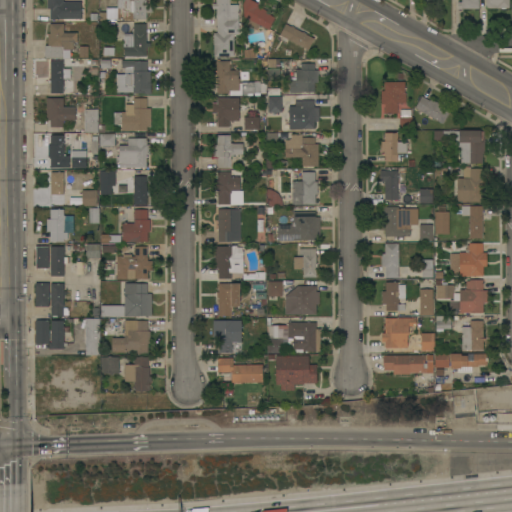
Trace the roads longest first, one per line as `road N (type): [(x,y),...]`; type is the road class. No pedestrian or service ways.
road 1 (residential): [(181,0),(189,387)]
road 2 (residential): [(353,15),(350,382)]
road 3 (secondary): [(2,0),(5,320)]
road 4 (primary): [(511,438),(225,440)]
road 5 (tertiary): [(326,0),(511,103)]
road 6 (motorway): [(387,509),(351,503),(195,511)]
road 7 (primary): [(150,442),(5,448)]
road 8 (secondary): [(5,320),(5,448)]
road 9 (motorway): [(511,496),(387,509)]
